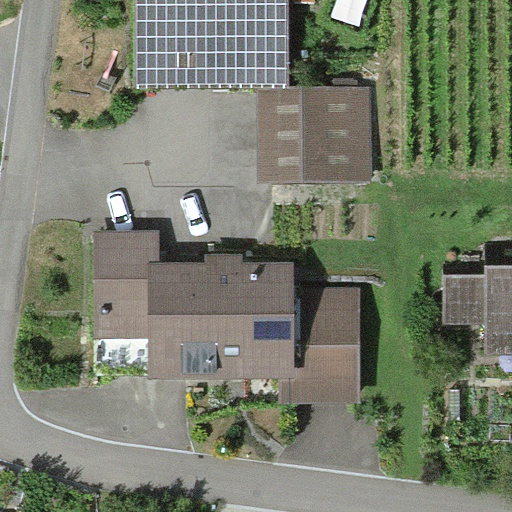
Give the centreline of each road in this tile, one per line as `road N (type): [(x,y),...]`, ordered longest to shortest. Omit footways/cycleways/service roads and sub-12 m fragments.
road 1 (residential): [(485,511),(221,480),(0,433)]
road 2 (residential): [(51,0),(0,279)]
